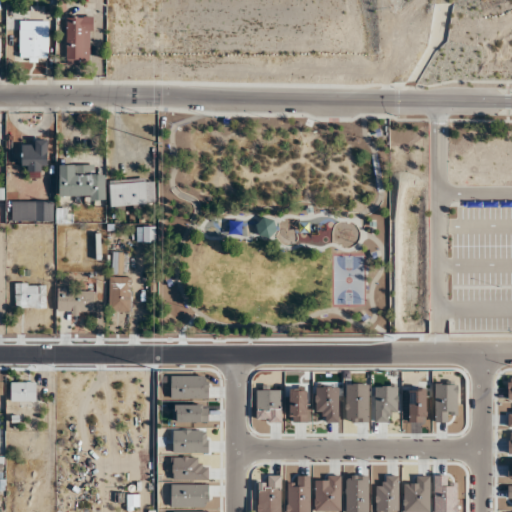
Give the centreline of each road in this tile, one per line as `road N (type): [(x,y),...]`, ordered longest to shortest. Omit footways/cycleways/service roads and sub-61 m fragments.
road 1 (tertiary): [(0,94),(511,103)]
road 2 (residential): [(0,354),(511,356)]
road 3 (residential): [(244,357),(242,511),(490,452),(489,356)]
road 4 (residential): [(490,452),(243,453)]
